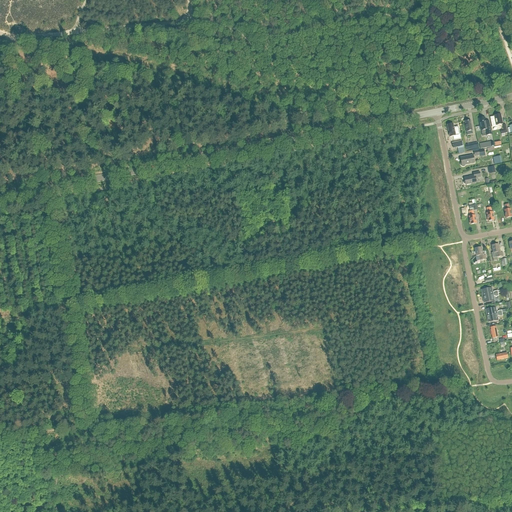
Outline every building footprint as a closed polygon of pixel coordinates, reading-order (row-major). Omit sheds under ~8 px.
[(479,119),(481,129),(481,133),(482,133),(483,133),(485,133),(486,135),(486,136),(488,136),(491,135),(490,128),(487,128),(485,118),(479,119)] [(453,124),(448,125),(450,137),(453,136),(454,140),(462,138),(461,135),(460,135),(458,127),(454,128),(453,124)] [(453,148),(457,147),(459,154),(465,153),(462,141),(461,141),(452,144),(453,148)] [(462,167),(463,167),(465,166),(465,165),(475,163),(473,155),(460,158),(461,163),(461,164),(460,165),(461,166),(462,167)] [(465,185),(476,183),(475,178),(480,177),(479,172),(473,173),(474,176),(464,178),(465,181),(464,181),(463,182),(463,183),(463,184),(464,184),(465,184),(465,185)] [(500,253),(498,245),(492,246),(493,253),(491,253),(492,258),(497,257),(503,256),(502,253),(500,253)] [(479,261),(486,259),(485,256),(483,256),(481,248),(475,249),(476,256),(479,256),(479,261)] [(481,290),(483,297),(498,294),(497,291),(494,292),(493,293),(492,288),(481,290)] [(498,294),(483,297),(484,303),(494,301),(493,297),(495,296),(495,297),(498,296),(498,294)] [(485,310),(487,316),(502,313),(501,310),(498,311),(498,312),(497,312),(496,308),(485,310)] [(503,316),(502,313),(487,316),(488,323),(498,320),(497,316),(499,316),(499,317),(503,316)]
